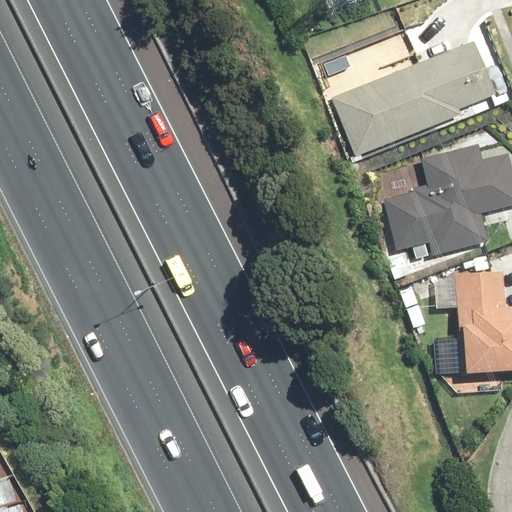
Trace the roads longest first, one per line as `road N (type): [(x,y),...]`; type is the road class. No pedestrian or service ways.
road 1 (motorway): [(63,0),(319,511)]
road 2 (motorway): [(201,511),(0,111)]
